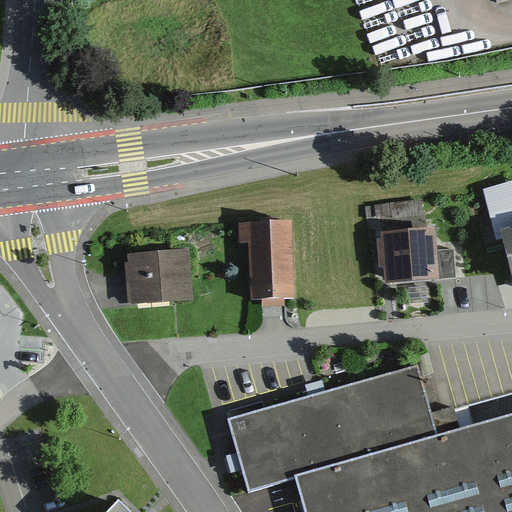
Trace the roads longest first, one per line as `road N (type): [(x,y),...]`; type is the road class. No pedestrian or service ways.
road 1 (tertiary): [(25,178),(511,113)]
road 2 (residential): [(99,355),(511,318)]
road 3 (residential): [(25,178),(58,294),(99,355)]
road 4 (residential): [(99,355),(211,511)]
road 5 (residential): [(34,0),(25,178)]
road 6 (unknown): [(396,0),(431,23),(511,15)]
